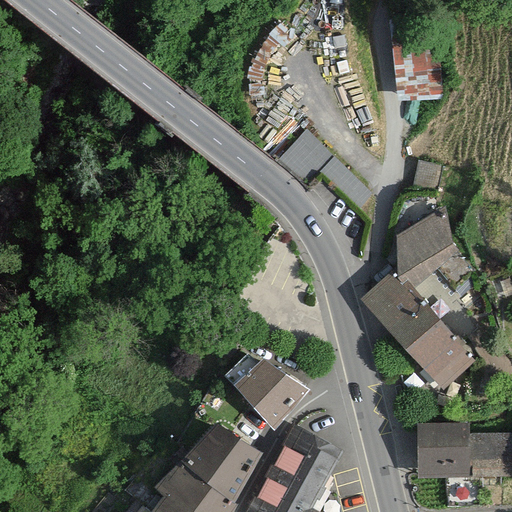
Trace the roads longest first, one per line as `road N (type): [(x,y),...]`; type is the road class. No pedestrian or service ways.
road 1 (secondary): [(38,0),(269,177),(323,238),(342,298)]
road 2 (residential): [(342,298),(371,258),(390,196),(394,116),(382,40),(390,0)]
road 3 (residential): [(362,372),(285,423),(235,511)]
road 4 (secondary): [(362,372),(394,511)]
